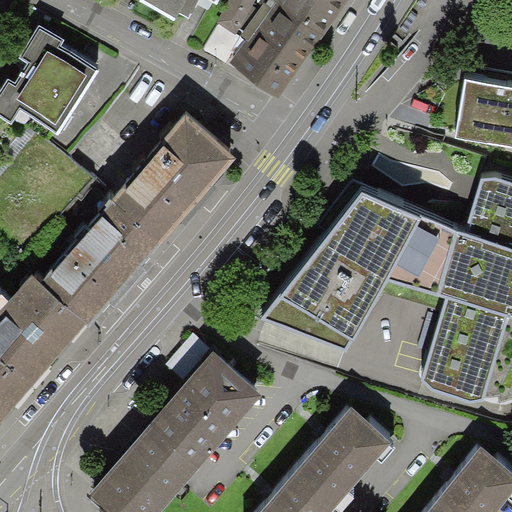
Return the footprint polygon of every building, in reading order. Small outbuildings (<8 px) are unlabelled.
[(156,0),(186,16),(195,0),(156,0)] [(254,0),(227,0),(216,18),(221,20),(203,48),(222,60),(239,33),(235,31),(254,0)] [(346,0),(272,0),(233,58),(283,93),(346,0)] [(60,33),(39,20),(19,51),(27,58),(14,80),(3,73),(0,77),(0,115),(1,116),(16,93),(51,116),(86,62),(54,41),(60,33)] [(511,72),(492,69),(483,129),(511,133),(511,72)] [(37,261),(88,307),(237,142),(186,96),(37,261)] [(468,218),(361,174),(260,304),(344,333),(372,286),(438,305),(418,372),(484,392),(509,295),(511,296),(511,171),(481,164),(468,218)] [(0,403),(88,307),(37,261),(33,258),(0,294),(0,403)] [(129,448),(96,485),(126,511),(143,511),(255,384),(215,349),(184,384),(129,448)] [(320,511),(389,430),(350,397),(320,434),(265,499),(254,511),(320,511)] [(487,511),(511,483),(511,463),(483,439),(446,484),(423,511),(487,511)]
